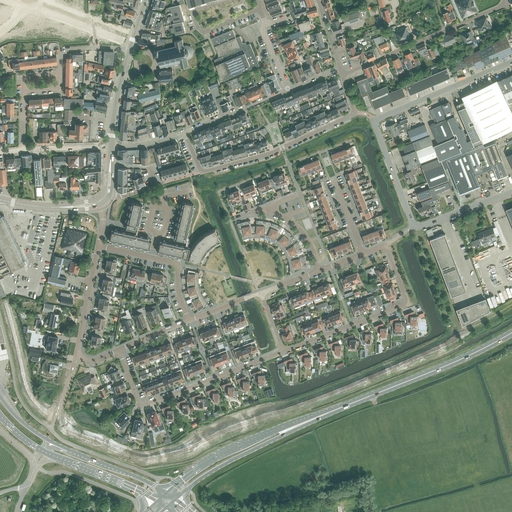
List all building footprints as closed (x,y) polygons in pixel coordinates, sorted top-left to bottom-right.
[(122,0),(123,0),(129,2),(128,5),(131,6),(131,7),(137,9),(138,0),(122,0)] [(159,0),(152,0),(150,7),(158,9),(158,7),(162,8),(164,2),(159,0)] [(267,4),(270,10),(281,6),(279,0),(267,4)] [(322,0),(329,20),(335,18),(328,0),(322,0)] [(460,1),(456,3),(463,18),(477,12),(472,0),(460,0),(459,0),(460,1)] [(171,9),(172,12),(182,9),(180,4),(167,8),(167,10),(171,9)] [(444,16),(442,17),(443,20),(446,19),(447,23),(451,21),(451,20),(456,18),(455,16),(456,15),(454,11),(453,11),(451,6),(450,4),(445,6),(448,12),(444,14),(444,16)] [(134,11),(128,9),(128,7),(123,6),(122,10),(121,10),(120,14),(132,17),(134,11)] [(281,6),(270,10),(272,16),(283,12),(281,6)] [(387,7),(381,8),(382,11),(385,22),(386,22),(387,23),(389,22),(390,21),(391,21),(388,13),(391,12),(390,6),(387,7)] [(309,19),(310,18),(319,15),(316,8),(309,10),(309,8),(301,11),(296,12),(294,12),(296,16),(307,12),(309,19)] [(169,17),(170,18),(183,15),(182,9),(172,12),(173,16),(171,17),(171,16),(169,17)] [(358,12),(342,17),(344,22),(345,26),(348,24),(349,26),(361,22),(358,12)] [(132,22),(126,20),(127,16),(121,14),(119,20),(124,22),(123,25),(131,27),(132,22)] [(148,14),(146,20),(154,22),(156,17),(148,14)] [(172,21),(172,23),(185,20),(183,15),(170,18),(170,21),(173,20),(174,20),(172,21)] [(339,20),(333,22),(334,27),(333,27),(334,30),(335,33),(343,30),(342,26),(345,26),(344,22),(342,17),(341,18),(343,23),(341,24),(340,25),(339,20)] [(301,30),(289,35),(291,40),(300,36),(304,35),(303,31),(313,28),(310,18),(309,19),(306,20),(298,22),(300,27),(301,30)] [(486,30),(491,28),(489,23),(488,24),(485,18),(477,22),(480,31),(486,28),(486,30)] [(154,22),(146,20),(144,26),(152,29),(154,22)] [(170,28),(171,30),(184,26),(183,21),(185,20),(172,23),(173,27),(170,28)] [(184,26),(171,30),(171,32),(175,31),(176,34),(186,31),(184,26)] [(393,32),(396,40),(397,44),(411,39),(407,28),(403,29),(403,28),(393,32)] [(244,43),(243,43),(240,36),(236,38),(233,29),(211,38),(215,46),(219,55),(218,58),(214,59),(216,64),(221,77),(222,77),(224,80),(259,66),(258,62),(259,62),(256,56),(255,57),(250,44),(245,45),(244,43)] [(465,42),(472,39),(474,45),(479,43),(476,37),(473,38),(470,31),(461,35),(465,42)] [(320,32),(314,34),(316,39),(318,39),(318,40),(314,42),(315,45),(316,48),(319,46),(320,46),(324,45),(323,40),(320,32)] [(439,40),(441,44),(444,43),(445,46),(449,44),(455,41),(456,40),(458,39),(456,36),(454,37),(452,35),(450,36),(449,34),(447,35),(447,37),(446,38),(446,37),(439,40)] [(337,43),(338,47),(346,44),(343,36),(337,37),(339,43),(337,43)] [(373,39),(374,40),(376,45),(382,42),(383,43),(380,45),(382,51),(389,48),(387,42),(385,43),(384,41),(382,36),(373,39)] [(472,54),(464,58),(468,67),(476,63),(477,66),(511,51),(511,50),(506,37),(472,54)] [(159,50),(154,51),(155,55),(158,54),(158,57),(156,57),(157,61),(159,61),(161,67),(160,70),(161,70),(164,70),(164,67),(165,66),(165,67),(165,68),(166,68),(167,68),(168,68),(168,67),(168,66),(169,66),(168,66),(169,65),(169,67),(175,67),(175,64),(179,63),(180,66),(181,65),(181,68),(188,66),(187,60),(189,59),(191,59),(192,58),(192,57),(193,57),(193,56),(193,55),(193,54),(194,54),(194,53),(193,52),(193,51),(193,50),(193,49),(192,49),(192,48),(191,48),(191,47),(190,47),(190,46),(189,46),(188,46),(188,45),(187,45),(186,45),(184,46),(182,40),(182,39),(178,40),(175,41),(176,44),(175,44),(175,47),(159,50)] [(283,45),(285,50),(286,51),(287,53),(286,53),(287,55),(288,55),(288,56),(290,62),(296,59),(297,62),(304,60),(301,55),(299,56),(297,52),(298,52),(295,46),(292,41),(283,45)] [(425,55),(429,53),(427,49),(424,43),(416,47),(419,54),(423,52),(424,55),(425,55)] [(320,49),(319,50),(319,52),(329,49),(328,44),(327,44),(324,45),(320,46),(319,46),(319,47),(320,49)] [(356,52),(358,57),(359,57),(360,60),(365,59),(363,53),(364,53),(361,45),(359,46),(358,50),(358,51),(356,52)] [(356,58),(358,57),(356,52),(354,46),(347,48),(349,54),(350,54),(351,59),(355,57),(356,58)] [(365,52),(366,55),(369,61),(370,61),(376,58),(374,55),(376,54),(373,48),(365,52)] [(431,48),(427,49),(429,53),(431,59),(435,57),(431,48)] [(329,49),(319,52),(320,55),(321,57),(322,62),(323,62),(326,61),(326,62),(329,61),(329,60),(331,63),(333,62),(332,59),(330,52),(329,49)] [(114,55),(113,55),(113,52),(99,51),(98,63),(107,63),(108,65),(113,65),(114,59),(114,55)] [(405,63),(407,69),(408,69),(406,66),(409,65),(408,62),(411,61),(412,65),(413,66),(416,65),(420,63),(417,58),(414,60),(411,52),(405,55),(406,58),(403,59),(405,63)] [(66,68),(73,69),(75,69),(75,62),(71,62),(71,58),(66,58),(66,62),(66,68)] [(307,67),(303,68),(307,76),(313,73),(310,66),(312,65),(312,64),(310,58),(306,59),(308,64),(306,65),(307,67)] [(398,67),(400,70),(401,72),(407,69),(405,63),(404,64),(402,65),(398,58),(392,60),(396,68),(398,67)] [(20,69),(19,62),(18,59),(8,60),(9,67),(13,67),(13,69),(20,69)] [(386,59),(380,61),(390,78),(392,77),(387,67),(389,65),(386,59)] [(457,66),(451,69),(453,72),(456,71),(466,66),(465,63),(464,60),(456,63),(457,66)] [(318,61),(312,64),(312,65),(316,74),(321,72),(320,69),(321,68),(318,61)] [(390,78),(380,61),(376,64),(380,71),(382,70),(387,80),(390,78)] [(84,71),(88,72),(88,69),(93,70),(103,72),(104,66),(89,62),(88,64),(85,64),(84,71)] [(375,65),(369,67),(373,77),(374,76),(375,79),(377,85),(379,84),(377,79),(377,77),(379,76),(378,73),(375,65)] [(300,68),(297,69),(298,72),(302,80),(307,78),(301,66),(299,66),(300,68)] [(373,77),(369,67),(364,69),(366,76),(356,80),(363,96),(367,94),(374,109),(375,109),(407,95),(403,87),(389,93),(386,86),(372,92),(369,83),(370,83),(370,81),(375,79),(374,76),(373,77)] [(104,75),(113,77),(114,70),(106,68),(104,75)] [(447,68),(406,85),(410,95),(450,78),(447,68)] [(160,74),(158,75),(158,81),(174,80),(173,69),(164,70),(161,70),(160,70),(159,70),(160,74)] [(297,69),(292,71),(291,71),(292,76),(291,76),(291,79),(293,78),(295,82),(302,80),(298,72),(297,69)] [(511,74),(498,81),(508,103),(511,101),(511,74)] [(264,83),(268,93),(280,89),(276,79),(275,75),(267,78),(269,82),(267,83),(267,82),(264,83)] [(110,79),(102,77),(98,76),(96,82),(98,82),(111,85),(112,79),(110,79)] [(207,82),(210,89),(220,85),(217,78),(207,82)] [(236,78),(226,82),(229,90),(233,89),(235,89),(236,91),(238,90),(237,88),(240,87),(239,83),(238,81),(237,79),(236,78)] [(337,92),(336,89),(340,88),(337,81),(338,81),(337,79),(331,81),(335,90),(337,95),(342,93),(341,90),(337,92)] [(497,80),(461,97),(464,102),(475,125),(511,109),(497,80)] [(326,81),(320,83),(323,90),(328,87),(326,82),(326,81)] [(328,82),(326,82),(328,87),(330,92),(333,91),(333,93),(335,96),(337,95),(335,90),(331,81),(328,82)] [(320,83),(318,84),(314,85),(317,92),(319,91),(320,93),(323,92),(323,90),(320,83)] [(126,85),(124,95),(131,97),(132,95),(133,95),(134,95),(134,94),(135,88),(135,87),(126,85)] [(255,85),(253,86),(258,98),(265,95),(267,94),(264,85),(258,88),(257,85),(255,86),(255,85)] [(312,87),(310,88),(313,96),(316,95),(317,98),(319,97),(317,92),(314,85),(312,86),(312,87)] [(195,88),(191,89),(194,96),(197,94),(196,92),(201,90),(200,86),(195,88)] [(258,98),(253,86),(245,89),(245,88),(242,90),(243,94),(244,93),(248,102),(258,98)] [(307,88),(305,89),(308,96),(307,96),(308,98),(313,96),(310,88),(307,89),(307,88)] [(305,89),(299,92),(302,98),(307,96),(308,96),(305,89)] [(157,100),(161,99),(160,90),(143,94),(137,96),(138,96),(140,102),(156,98),(157,100)] [(96,91),(95,94),(98,94),(98,97),(97,96),(96,100),(101,102),(102,100),(107,101),(107,99),(108,99),(109,99),(109,96),(109,93),(96,91)] [(299,92),(293,94),(296,101),(297,103),(300,102),(299,100),(302,98),(299,92)] [(233,95),(234,98),(234,99),(237,106),(241,105),(247,102),(244,95),(239,96),(238,93),(233,95)] [(289,97),(292,105),(294,104),(296,109),(297,109),(298,112),(300,111),(299,108),(297,103),(296,101),(293,94),(291,95),(292,96),(289,97)] [(218,108),(212,95),(199,101),(205,115),(215,111),(214,110),(217,109),(218,108)] [(337,103),(336,104),(335,104),(337,108),(339,112),(344,110),(340,102),(337,96),(335,97),(336,100),(337,103)] [(61,97),(54,98),(55,105),(55,107),(63,106),(63,100),(61,100),(61,97)] [(217,99),(219,105),(220,105),(223,112),(230,109),(227,102),(224,104),(222,97),(217,99)] [(288,107),(289,110),(291,114),(293,113),(290,106),(292,105),(289,97),(286,98),(286,97),(284,98),(287,104),(287,105),(284,106),(285,108),(288,107)] [(64,108),(84,109),(84,102),(84,99),(79,99),(71,99),(64,98),(64,108)] [(281,107),(284,106),(287,105),(287,104),(284,98),(278,100),(281,107)] [(340,102),(344,110),(348,108),(350,107),(349,106),(348,103),(347,99),(343,100),(340,102)] [(125,100),(123,108),(130,109),(131,104),(133,105),(138,105),(138,102),(133,102),(131,102),(131,101),(125,100)] [(275,109),(281,107),(278,100),(272,103),(275,109)] [(84,102),(84,109),(95,110),(95,109),(106,112),(107,105),(96,103),(84,102)] [(158,103),(143,109),(144,111),(145,114),(160,108),(159,106),(161,106),(159,102),(158,103)] [(335,110),(331,111),(334,118),(338,116),(340,115),(339,112),(337,108),(335,104),(334,102),(332,103),(335,109),(335,110)] [(448,102),(441,104),(447,117),(455,136),(462,151),(466,149),(474,146),(468,132),(464,134),(462,128),(459,126),(459,125),(448,102)] [(464,102),(456,105),(468,132),(474,146),(483,142),(475,125),(464,102)] [(435,122),(429,125),(437,144),(433,146),(438,158),(439,161),(441,160),(446,158),(462,151),(455,136),(447,117),(441,105),(432,109),(436,118),(433,119),(435,122)] [(192,112),(195,120),(201,117),(197,109),(196,107),(193,108),(194,111),(192,112)] [(327,108),(323,110),(324,111),(325,114),(328,120),(328,121),(332,119),(334,118),(331,111),(329,112),(327,108)] [(322,112),(320,113),(324,122),(326,120),(328,120),(325,114),(324,111),(323,110),(323,109),(321,110),(322,112)] [(511,129),(511,111),(511,109),(475,125),(483,142),(483,143),(511,129)] [(122,113),(121,117),(122,117),(122,122),(128,122),(133,123),(136,122),(136,119),(145,116),(145,115),(145,114),(144,111),(131,111),(122,110),(122,113)] [(188,116),(187,113),(186,110),(183,111),(188,125),(194,123),(191,115),(188,116)] [(149,113),(145,115),(145,116),(148,123),(157,120),(155,112),(149,113)] [(183,119),(185,118),(183,112),(180,113),(180,114),(174,116),(176,120),(175,120),(177,125),(184,123),(183,119)] [(246,113),(240,116),(243,125),(252,121),(249,116),(247,117),(246,113)] [(320,113),(315,116),(316,118),(317,118),(319,124),(324,122),(320,113)] [(145,116),(136,119),(136,122),(136,127),(139,126),(142,126),(143,128),(145,138),(150,136),(148,127),(149,127),(148,123),(145,116)] [(315,116),(307,120),(308,122),(311,121),(314,127),(320,125),(319,124),(317,118),(316,118),(315,116)] [(160,123),(163,135),(169,133),(164,117),(159,119),(160,122),(160,123)] [(166,121),(169,130),(176,128),(172,117),(168,118),(169,120),(166,121)] [(304,117),(303,117),(304,119),(303,119),(305,123),(305,124),(308,130),(310,129),(314,127),(311,121),(308,122),(307,120),(306,118),(305,118),(304,117)] [(301,122),(299,123),(303,131),(306,130),(306,131),(308,130),(305,124),(305,123),(303,119),(303,118),(300,119),(301,122)] [(231,119),(225,122),(228,129),(233,126),(231,120),(231,119)] [(408,130),(412,142),(429,135),(425,124),(411,129),(409,124),(407,119),(395,123),(386,127),(389,133),(390,133),(391,136),(399,133),(397,129),(406,126),(408,130)] [(296,128),(299,134),(301,133),(300,133),(303,131),(299,123),(298,124),(296,121),(293,122),(296,128)] [(122,122),(121,130),(127,131),(128,131),(129,131),(131,131),(135,132),(137,132),(136,127),(136,122),(133,123),(128,122),(122,122)] [(156,122),(153,123),(154,126),(156,135),(162,133),(159,125),(157,125),(156,122)] [(225,122),(219,124),(219,125),(222,133),(225,132),(224,130),(228,129),(225,122)] [(69,129),(69,138),(75,138),(83,138),(83,130),(87,130),(87,125),(83,125),(83,124),(75,124),(75,130),(69,129)] [(139,126),(136,127),(137,132),(138,140),(140,139),(145,138),(143,128),(142,126),(139,126)] [(210,127),(210,128),(212,135),(213,137),(215,141),(217,141),(217,140),(215,136),(218,135),(215,127),(211,128),(211,127),(210,127)] [(210,128),(204,130),(206,137),(212,135),(210,128)] [(293,137),(290,130),(289,128),(283,131),(288,140),(293,137)] [(296,128),(290,130),(293,137),(299,134),(296,128)] [(120,134),(119,139),(120,139),(120,140),(123,140),(123,139),(127,139),(127,137),(129,137),(129,136),(132,136),(131,131),(129,131),(128,131),(127,131),(121,130),(120,134)] [(204,141),(203,139),(206,137),(204,130),(198,132),(200,140),(201,142),(204,141)] [(200,140),(198,132),(196,133),(196,134),(193,135),(197,144),(199,147),(201,146),(203,146),(201,142),(200,140)] [(259,136),(261,142),(263,149),(269,148),(267,140),(264,141),(263,137),(262,137),(261,137),(261,135),(259,136)] [(409,169),(414,167),(421,164),(438,158),(433,146),(430,135),(413,142),(416,150),(403,155),(402,155),(407,169),(408,169),(409,169)] [(256,141),(254,141),(256,150),(256,151),(263,149),(261,142),(257,143),(256,141)] [(495,141),(484,145),(493,168),(493,167),(498,179),(509,175),(495,141)] [(474,146),(466,149),(475,174),(493,168),(484,145),(483,142),(474,146)] [(244,143),(238,145),(239,148),(238,149),(241,156),(247,154),(247,153),(245,147),(244,144),(244,143)] [(235,147),(232,148),(234,157),(235,158),(239,156),(241,156),(238,149),(237,149),(235,150),(235,147)] [(352,147),(346,149),(349,156),(355,154),(352,147)] [(227,148),(222,149),(222,151),(223,153),(225,160),(227,159),(230,158),(227,149),(227,148)] [(466,149),(462,151),(446,158),(441,160),(444,168),(449,166),(459,192),(460,193),(480,185),(475,174),(466,149)] [(135,156),(135,150),(117,151),(118,155),(117,155),(117,160),(127,164),(132,164),(133,156),(135,156)] [(203,157),(199,158),(201,164),(203,163),(203,166),(208,165),(205,156),(204,150),(201,151),(203,157)] [(87,162),(86,167),(89,167),(89,166),(89,164),(92,164),(92,158),(96,158),(96,152),(88,152),(88,162),(87,162)] [(92,164),(89,164),(89,166),(93,166),(93,165),(101,165),(101,153),(100,152),(96,152),(96,158),(92,158),(92,164)] [(340,160),(337,152),(331,155),(335,164),(340,162),(340,160)] [(213,154),(210,155),(211,157),(213,163),(213,164),(219,163),(217,155),(214,156),(213,154)] [(19,168),(22,168),(31,167),(34,166),(33,158),(32,159),(32,155),(21,156),(21,157),(21,158),(18,158),(18,165),(19,165),(19,168)] [(78,166),(78,167),(86,167),(85,155),(78,156),(78,155),(68,155),(68,166),(78,166)] [(40,158),(42,166),(51,166),(51,157),(46,157),(40,158)] [(7,169),(19,168),(19,165),(18,165),(18,158),(14,158),(6,159),(7,169)] [(33,158),(34,166),(35,185),(43,184),(40,158),(33,158)] [(438,158),(421,164),(430,186),(448,179),(441,160),(439,161),(438,158)] [(313,161),(316,169),(317,171),(322,169),(319,159),(313,161)] [(306,173),(304,165),(298,167),(301,175),(306,173)] [(86,167),(84,167),(85,179),(88,178),(88,182),(95,182),(101,182),(100,166),(86,167)] [(416,173),(414,167),(409,169),(410,171),(405,173),(408,183),(416,180),(413,174),(416,173)] [(45,180),(46,188),(54,188),(54,173),(53,168),(47,169),(48,180),(45,180)] [(348,179),(355,176),(358,176),(356,170),(346,174),(348,179)] [(278,175),(281,183),(282,184),(288,182),(284,173),(278,175)] [(70,182),(71,189),(79,189),(79,182),(75,182),(75,179),(78,179),(78,176),(71,176),(71,178),(71,182),(70,182)] [(62,177),(54,178),(54,183),(59,182),(59,189),(66,189),(66,182),(62,182),(62,177)] [(269,179),(263,181),(267,190),(272,188),(269,179)] [(449,180),(428,188),(433,201),(438,199),(436,193),(452,187),(449,180)] [(267,190),(263,181),(258,183),(259,186),(260,188),(262,192),(267,190)] [(254,184),(249,186),(251,194),(254,193),(255,195),(257,194),(257,192),(254,184)] [(251,194),(249,186),(243,188),(247,198),(252,196),(251,194)] [(314,195),(316,194),(324,191),(322,186),(312,190),(314,195)] [(421,201),(422,204),(417,206),(420,213),(423,211),(424,214),(429,212),(429,211),(429,209),(432,208),(430,205),(434,203),(433,201),(428,188),(417,192),(420,200),(421,201)] [(233,192),(236,200),(237,202),(242,200),(238,190),(233,192)] [(229,197),(227,198),(229,205),(232,204),(231,202),(236,200),(233,192),(228,194),(229,197)] [(318,199),(320,204),(328,201),(326,196),(318,199)] [(320,204),(322,209),(330,206),(328,201),(320,204)] [(126,224),(126,228),(136,230),(142,207),(142,205),(131,202),(126,224)] [(185,240),(193,207),(193,204),(182,202),(174,239),(185,242),(185,240)] [(322,209),(324,214),(332,211),(330,206),(322,209)] [(369,211),(361,214),(363,220),(373,216),(371,210),(369,211)] [(0,274),(24,264),(24,263),(26,262),(25,259),(22,253),(19,254),(17,249),(17,248),(18,248),(18,247),(18,246),(18,245),(18,244),(17,244),(16,244),(15,244),(14,244),(12,239),(15,237),(10,228),(7,229),(1,215),(0,213),(0,274)] [(244,239),(249,238),(245,221),(243,222),(241,223),(242,228),(239,229),(244,239)] [(249,238),(254,237),(254,226),(251,226),(250,223),(251,223),(250,221),(248,221),(245,221),(249,238)] [(260,237),(265,238),(268,227),(265,227),(266,223),(266,221),(264,221),(261,221),(260,237)] [(335,221),(328,224),(326,225),(328,230),(336,227),(338,227),(335,221)] [(265,238),(270,240),(277,225),(274,224),(272,223),(271,225),(270,228),(268,227),(265,238)] [(270,240),(275,243),(281,233),(278,232),(280,229),(281,227),(279,226),(277,225),(270,240)] [(383,228),(378,230),(381,238),(386,236),(384,231),(383,228)] [(492,228),(478,233),(480,238),(481,242),(482,242),(487,240),(491,238),(493,241),(497,240),(496,237),(492,228)] [(61,248),(77,252),(77,255),(81,256),(81,253),(82,253),(87,234),(67,229),(66,233),(65,233),(61,248)] [(188,257),(187,260),(201,263),(204,256),(208,251),(213,246),(220,242),(214,229),(213,230),(212,230),(211,231),(205,234),(197,242),(191,251),(188,257)] [(112,230),(109,241),(148,250),(151,239),(148,239),(114,231),(112,230)] [(275,243),(279,246),(290,233),(288,232),(286,230),(285,232),(283,235),(281,233),(275,243)] [(371,242),(368,234),(367,232),(362,234),(365,244),(371,242)] [(279,246),(283,250),(291,243),(290,241),(292,238),(294,237),(292,235),(292,236),(290,233),(279,246)] [(430,239),(433,246),(447,241),(445,234),(445,233),(430,239)] [(344,241),(345,243),(348,251),(353,248),(349,239),(344,241)] [(160,241),(157,252),(182,258),(186,258),(186,259),(187,257),(188,251),(189,248),(162,242),(160,241)] [(433,246),(436,254),(450,248),(447,241),(433,246)] [(283,250),(286,254),(300,246),(299,243),(297,242),(296,243),(293,245),(291,243),(283,250)] [(286,254),(288,259),(299,255),(297,253),(300,251),(301,251),(302,250),(302,248),(301,248),(300,246),(286,254)] [(338,254),(335,247),(330,249),(332,256),(338,254)] [(450,248),(436,254),(437,256),(438,261),(452,255),(450,248)] [(62,263),(63,258),(54,255),(49,274),(47,282),(64,286),(66,278),(59,276),(62,264),(63,265),(64,263),(62,263)] [(288,259),(290,264),(306,261),(305,258),(305,256),(303,257),(299,258),(299,255),(288,259)] [(438,261),(441,268),(455,262),(452,255),(438,261)] [(72,260),(63,258),(62,263),(64,263),(63,265),(68,266),(68,263),(70,264),(68,272),(77,274),(79,263),(71,262),(72,260)] [(106,260),(105,266),(115,268),(117,259),(113,259),(112,261),(106,260)] [(306,261),(290,264),(290,270),(290,275),(291,275),(291,273),(294,273),(294,272),(294,270),(302,269),(301,266),(305,266),(307,266),(306,264),(306,261)] [(441,268),(444,275),(458,269),(455,262),(441,268)] [(378,276),(388,272),(389,271),(388,269),(387,269),(386,267),(384,267),(383,264),(377,267),(380,275),(378,276)] [(107,272),(106,275),(113,277),(115,268),(105,266),(105,269),(105,271),(107,272)] [(126,279),(136,281),(139,269),(135,268),(135,269),(133,268),(132,270),(129,269),(126,279)] [(136,281),(145,283),(148,274),(144,273),(144,270),(139,269),(136,281)] [(444,275),(446,282),(460,276),(458,269),(444,275)] [(187,274),(187,276),(187,277),(198,278),(199,273),(200,271),(199,271),(199,273),(188,270),(187,274)] [(145,283),(155,285),(158,273),(152,272),(151,274),(148,274),(145,283)] [(357,272),(352,274),(355,282),(361,280),(359,277),(362,275),(361,273),(358,274),(357,272)] [(378,276),(382,284),(389,281),(388,278),(390,278),(388,272),(378,276)] [(158,273),(155,285),(164,287),(167,278),(163,277),(163,275),(161,274),(158,273)] [(352,274),(347,276),(351,286),(350,284),(355,282),(352,274)] [(103,278),(102,283),(112,285),(114,286),(116,277),(113,277),(106,275),(105,279),(103,278)] [(187,281),(187,284),(198,283),(198,278),(187,277),(187,276),(185,276),(185,279),(187,279),(187,281)] [(351,286),(347,276),(345,277),(344,276),(342,277),(342,278),(341,278),(342,280),(339,281),(342,290),(351,286)] [(446,282),(449,289),(463,283),(460,276),(446,282)] [(382,284),(385,293),(394,289),(392,283),(391,284),(389,281),(382,284)] [(103,291),(102,294),(110,296),(112,285),(102,283),(101,288),(101,290),(103,291)] [(187,288),(188,290),(188,291),(199,289),(199,288),(200,288),(200,284),(199,284),(198,283),(187,284),(187,288)] [(324,285),(328,295),(333,293),(331,288),(334,287),(333,284),(330,285),(329,283),(327,284),(326,283),(324,284),(324,285)] [(463,283),(449,289),(452,296),(466,291),(463,283)] [(324,285),(318,287),(321,295),(322,297),(328,295),(324,285)] [(313,291),(311,292),(314,300),(322,297),(321,295),(318,287),(317,286),(315,287),(315,288),(313,289),(313,291)] [(189,295),(191,298),(201,294),(199,289),(188,291),(188,290),(186,291),(186,294),(189,293),(189,295)] [(394,289),(385,293),(387,298),(389,297),(390,300),(396,298),(395,295),(397,294),(396,292),(397,292),(396,289),(395,290),(394,289)] [(307,291),(302,293),(305,303),(314,300),(311,292),(308,293),(307,291)] [(70,297),(71,294),(61,292),(60,296),(61,296),(60,303),(71,305),(73,304),(73,302),(72,302),(73,298),(70,297)] [(297,295),(296,295),(300,305),(305,303),(302,293),(299,294),(299,293),(296,294),(297,295)] [(99,297),(98,303),(108,305),(110,296),(102,294),(102,298),(99,297)] [(192,302),(193,303),(194,305),(204,298),(203,298),(204,297),(202,294),(201,294),(191,298),(192,302)] [(291,299),(288,301),(291,306),(291,308),(294,307),(300,305),(296,295),(291,298),(291,299)] [(370,296),(362,300),(366,310),(371,308),(371,306),(373,305),(376,304),(375,300),(373,295),(370,296)] [(194,314),(198,311),(204,306),(206,307),(206,308),(208,305),(210,307),(211,307),(207,303),(204,298),(194,305),(193,303),(191,305),(193,307),(195,306),(196,308),(198,310),(194,314)] [(485,299),(476,303),(481,316),(490,311),(490,310),(485,299)] [(362,300),(356,302),(360,312),(366,310),(362,300)] [(272,308),(273,309),(272,309),(273,312),(274,311),(274,314),(276,313),(278,319),(286,316),(282,304),(280,305),(279,302),(273,304),(274,307),(272,308)] [(350,304),(348,305),(351,313),(354,312),(355,314),(360,312),(356,302),(351,304),(350,304)] [(99,310),(99,313),(108,315),(110,305),(108,305),(98,303),(97,307),(98,307),(97,309),(99,310)] [(476,303),(466,306),(472,320),(481,316),(476,303)] [(147,312),(151,323),(155,322),(155,323),(158,321),(158,320),(159,320),(157,314),(159,313),(156,305),(151,307),(152,310),(147,312)] [(172,315),(168,306),(161,309),(165,318),(172,315)] [(472,320),(466,306),(457,310),(457,309),(463,325),(472,320)] [(133,315),(138,328),(142,327),(142,328),(146,326),(145,325),(147,325),(144,318),(146,317),(142,307),(137,309),(138,313),(133,315)] [(340,311),(335,313),(335,314),(338,322),(341,321),(343,320),(343,318),(345,317),(342,310),(340,311)] [(415,316),(413,312),(405,315),(407,321),(407,324),(411,324),(411,326),(416,326),(416,324),(417,324),(417,316),(415,316)] [(57,318),(58,315),(51,313),(50,320),(47,319),(45,323),(49,324),(48,326),(56,327),(57,322),(56,321),(57,318)] [(94,322),(104,324),(106,325),(108,315),(99,313),(98,317),(95,316),(94,322)] [(335,313),(329,315),(330,317),(333,324),(338,322),(335,314),(335,313)] [(126,315),(121,317),(121,318),(122,321),(121,322),(122,326),(123,329),(125,333),(129,331),(130,332),(132,331),(132,330),(133,330),(131,325),(130,323),(133,322),(131,318),(129,314),(126,315)] [(234,318),(237,326),(238,328),(247,324),(244,314),(234,318)] [(324,319),(321,320),(324,326),(326,325),(327,326),(327,327),(333,324),(330,317),(329,315),(323,317),(324,319)] [(398,317),(390,320),(392,326),(393,328),(393,332),(401,332),(401,330),(402,330),(402,322),(400,322),(398,317)] [(230,320),(229,320),(232,328),(237,326),(234,318),(232,319),(232,318),(229,319),(230,320)] [(320,318),(312,321),(316,331),(317,332),(319,331),(319,330),(321,329),(321,327),(324,326),(321,320),(320,318)] [(232,328),(229,320),(228,319),(226,320),(226,321),(224,322),(224,324),(221,325),(225,333),(227,332),(233,330),(232,328)] [(312,321),(307,323),(311,333),(316,331),(312,321)] [(96,328),(95,332),(102,334),(104,324),(94,322),(93,326),(94,326),(94,328),(96,328)] [(307,323),(299,326),(299,328),(301,334),(304,333),(305,335),(311,333),(307,323)] [(384,328),(383,323),(375,326),(377,332),(381,332),(381,336),(387,336),(387,328),(384,328)] [(282,334),(283,336),(282,337),(283,339),(284,339),(284,340),(286,339),(287,342),(293,340),(292,337),(294,336),(290,324),(282,327),(284,333),(282,334)] [(217,327),(211,329),(215,339),(220,337),(220,334),(222,333),(220,327),(217,328),(217,327)] [(211,329),(206,331),(209,338),(209,339),(212,337),(213,339),(215,339),(211,329)] [(369,333),(368,329),(360,332),(362,338),(362,342),(372,342),(371,333),(369,333)] [(209,338),(206,331),(205,331),(205,330),(202,331),(203,332),(200,333),(201,335),(198,336),(199,339),(202,338),(203,341),(209,338)] [(102,334),(95,332),(94,336),(92,335),(91,338),(90,341),(91,341),(91,342),(93,342),(93,344),(93,345),(92,345),(93,345),(95,349),(94,349),(100,347),(100,346),(102,334)] [(347,344),(347,348),(356,347),(356,344),(356,341),(356,339),(354,339),(352,335),(345,338),(347,344)] [(47,344),(46,349),(44,348),(43,355),(54,357),(55,351),(57,337),(48,336),(47,340),(44,340),(44,344),(47,344)] [(187,338),(186,339),(189,346),(198,343),(195,337),(192,338),(192,336),(189,337),(189,336),(187,337),(187,338)] [(184,348),(181,340),(175,343),(176,344),(173,345),(176,351),(178,350),(179,353),(185,351),(184,348)] [(254,341),(245,345),(248,355),(249,355),(250,355),(252,354),(258,351),(254,341)] [(339,345),(337,341),(330,344),(332,350),(335,350),(335,353),(336,353),(336,356),(341,356),(341,353),(341,345),(339,345)] [(165,345),(168,352),(169,355),(174,353),(170,343),(165,345)] [(245,345),(239,347),(243,357),(244,357),(244,358),(247,357),(247,356),(248,355),(245,345)] [(161,346),(156,348),(160,358),(164,356),(163,354),(161,346)] [(314,350),(317,356),(320,356),(320,359),(321,359),(321,361),(325,361),(325,359),(326,359),(326,351),(324,351),(322,346),(314,350)] [(243,357),(239,347),(231,350),(234,358),(237,357),(238,359),(240,358),(241,359),(243,358),(243,357)] [(156,348),(151,350),(154,358),(155,360),(160,358),(156,348)] [(229,349),(220,353),(224,363),(225,362),(225,363),(228,362),(227,361),(230,360),(229,359),(232,357),(229,349)] [(146,352),(149,360),(150,362),(155,360),(154,358),(151,350),(146,352)] [(299,355),(302,361),(305,361),(305,365),(311,365),(311,357),(309,357),(307,352),(299,355)] [(220,353),(215,355),(219,364),(224,363),(220,353)] [(137,356),(139,363),(140,366),(145,364),(144,361),(142,354),(137,356)] [(219,364),(215,355),(207,358),(210,366),(213,365),(213,367),(219,364)] [(284,361),(286,367),(286,371),(291,371),(291,373),(295,373),(295,371),(296,371),(296,362),(294,362),(292,358),(284,361)] [(43,366),(43,367),(43,368),(43,369),(43,370),(44,370),(44,371),(45,372),(46,373),(47,373),(48,374),(49,374),(50,374),(51,374),(52,373),(53,373),(54,372),(57,373),(58,365),(57,365),(57,361),(45,359),(46,359),(45,362),(45,363),(44,363),(44,364),(43,365),(43,366)] [(195,362),(196,364),(199,372),(205,370),(204,368),(207,367),(206,364),(203,365),(201,360),(195,362)] [(195,362),(190,364),(191,366),(194,374),(199,372),(196,364),(195,362)] [(194,374),(191,366),(190,364),(185,366),(185,368),(183,370),(185,375),(188,374),(188,376),(191,375),(191,376),(194,375),(193,374),(194,374)] [(109,373),(107,374),(109,380),(111,380),(111,379),(112,380),(112,383),(119,380),(118,377),(120,376),(118,370),(116,371),(115,369),(114,369),(115,368),(114,368),(111,366),(111,365),(107,371),(108,371),(108,372),(109,373)] [(175,372),(176,374),(179,382),(184,380),(180,370),(175,372)] [(254,378),(251,379),(253,383),(254,383),(258,383),(258,386),(264,386),(264,375),(262,375),(260,370),(252,374),(254,378)] [(175,372),(171,373),(172,376),(175,383),(179,382),(176,374),(175,372)] [(94,388),(99,386),(95,376),(92,377),(90,373),(77,379),(83,393),(94,388)] [(166,375),(167,378),(170,386),(170,385),(175,383),(172,376),(171,373),(166,375)] [(166,375),(161,377),(162,379),(165,387),(170,386),(167,378),(166,375)] [(239,385),(239,389),(249,389),(249,381),(246,381),(245,376),(237,379),(239,385)] [(157,379),(152,381),(156,391),(160,389),(161,389),(157,381),(157,379)] [(114,386),(112,387),(114,393),(116,392),(125,389),(123,383),(121,384),(119,380),(112,383),(114,386)] [(147,383),(148,385),(151,393),(156,391),(152,381),(147,383)] [(224,391),(224,395),(228,395),(228,397),(233,397),(233,395),(233,386),(231,386),(230,382),(222,385),(224,391)] [(104,388),(99,390),(102,398),(107,396),(104,388)] [(209,397),(212,397),(212,401),(218,401),(218,392),(216,392),(215,388),(207,391),(209,397)] [(194,403),(194,406),(198,406),(198,409),(202,409),(202,406),(203,406),(203,398),(201,398),(199,394),(191,397),(194,403)] [(110,398),(111,401),(115,400),(118,407),(124,404),(124,405),(128,404),(128,403),(129,402),(129,401),(130,401),(128,397),(127,397),(127,396),(122,398),(121,397),(119,398),(118,395),(110,398)] [(182,409),(182,412),(188,412),(188,404),(186,404),(184,400),(176,403),(179,409),(182,409)] [(164,414),(167,414),(167,418),(168,418),(168,420),(172,420),(172,418),(173,418),(173,410),(171,410),(169,405),(161,408),(164,414)] [(149,413),(147,414),(154,432),(159,430),(165,428),(161,417),(158,418),(156,414),(155,411),(153,412),(153,411),(149,412),(149,413)] [(129,417),(129,416),(126,413),(126,414),(123,412),(115,420),(121,425),(118,428),(121,431),(128,424),(125,421),(129,417)] [(135,419),(131,436),(136,437),(142,438),(144,432),(140,431),(142,426),(143,421),(142,421),(142,420),(139,419),(138,420),(135,419)]
